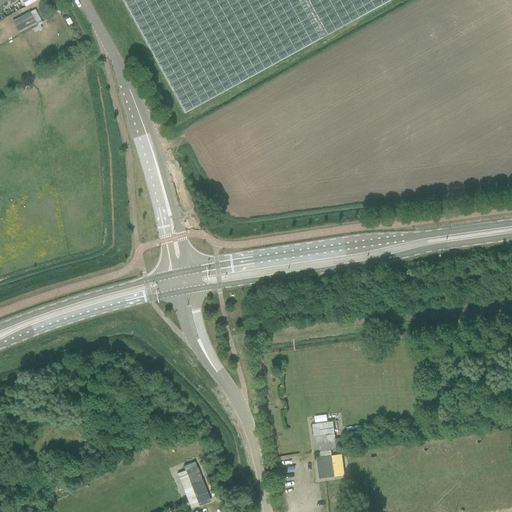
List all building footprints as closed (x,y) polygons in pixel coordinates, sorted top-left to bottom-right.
[(121,0),(184,113),(390,0),(121,0)] [(34,10),(12,21),(19,36),(42,24),(34,10)] [(314,437),(315,452),(336,449),(334,434),(332,422),(312,425),(314,437)] [(331,456),(326,457),(316,458),(319,479),(334,477),(331,456)] [(185,471),(190,485),(202,481),(196,466),(185,471)] [(191,487),(199,506),(210,501),(203,483),(191,487)]
